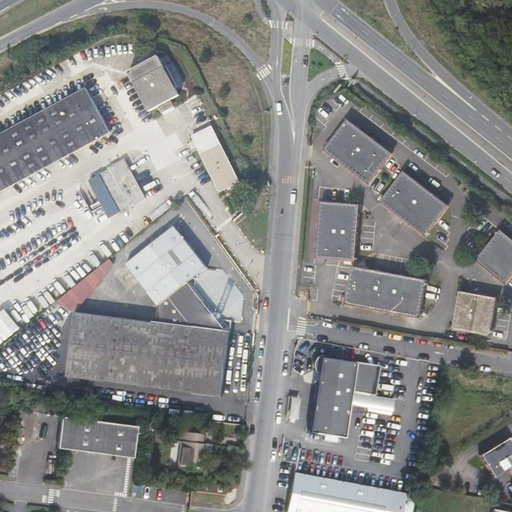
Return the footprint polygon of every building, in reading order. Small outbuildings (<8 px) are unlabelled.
[(180,96),(159,56),(128,72),(150,112),(159,107),(162,114),(168,110),(174,107),(171,101),(180,96)] [(0,193),(111,133),(86,88),(0,134),(0,193)] [(346,121),(322,151),(366,185),(390,154),(346,121)] [(220,193),(240,183),(211,126),(191,136),(194,142),(220,193)] [(125,161),(109,169),(119,187),(111,191),(122,211),(139,202),(146,198),(125,161)] [(141,205),(139,202),(122,211),(111,191),(119,187),(109,169),(78,186),(86,200),(106,189),(120,216),(141,205)] [(423,236),(446,205),(402,172),(382,198),(378,194),(375,199),(379,202),(378,203),(423,236)] [(342,264),(349,264),(349,261),(352,261),(357,206),(320,203),(314,258),(323,259),(342,261),(342,264)] [(199,273),(205,269),(172,227),(124,266),(157,307),(159,305),(156,323),(231,332),(232,321),(222,320),(196,286),(196,280),(199,280),(199,273)] [(475,259),(504,283),(511,273),(511,240),(498,230),(475,259)] [(343,305),(418,318),(424,279),(350,267),(343,305)] [(452,328),(489,334),(495,298),(458,291),(452,328)] [(0,328),(7,338),(21,327),(7,308),(0,313),(0,328)] [(123,319),(75,313),(66,378),(222,397),(231,332),(156,323),(123,319)] [(307,434),(344,440),(351,394),(374,397),(378,371),(353,364),(319,359),(307,434)] [(54,451),(130,461),(134,429),(58,419),(54,451)] [(203,435),(180,432),(176,469),(201,472),(204,445),(201,444),(202,439),(203,435)] [(511,444),(508,438),(479,457),(493,479),(508,469),(511,475),(511,444)] [(285,511),(400,511),(401,508),(407,509),(409,496),(378,490),(293,474),(285,511)]
